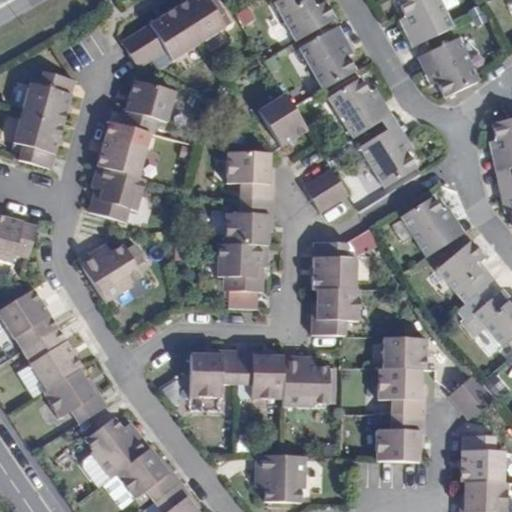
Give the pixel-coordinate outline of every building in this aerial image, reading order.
[(175,9),(198,45),(225,29),(220,22),(228,18),(215,0),(189,0),(186,2),(175,9)] [(296,42),(335,20),(324,0),(318,3),(313,6),(310,0),(281,0),(275,4),(296,42)] [(427,41),(457,27),(444,0),(404,0),(404,1),(410,16),(416,31),(422,29),(427,41)] [(173,61),(198,45),(175,9),(164,16),(149,25),(157,38),(165,52),(173,61)] [(417,46),(427,41),(422,29),(416,31),(410,16),(403,19),(406,26),(417,46)] [(344,37),(353,52),(358,49),(353,40),(344,24),(339,27),(344,37)] [(129,56),(157,38),(149,25),(121,43),(129,56)] [(344,37),(339,27),(332,31),(337,42),(344,37)] [(327,88),(362,69),(353,52),(344,37),(337,42),(332,31),(305,47),(327,88)] [(137,69),(151,60),(165,52),(157,38),(129,56),(137,69)] [(447,97),(481,81),(462,38),(432,51),(438,63),(433,66),(440,81),(447,97)] [(438,63),(432,51),(421,56),(428,72),(433,84),(440,81),(433,66),(438,63)] [(67,107),(74,84),(44,76),(40,88),(30,85),(21,114),(62,126),(67,107)] [(386,106),(376,91),(367,76),(334,97),(358,137),(386,119),(380,109),(386,106)] [(121,127),(153,135),(156,123),(166,126),(175,95),(134,82),(129,99),(121,127)] [(400,123),(407,127),(390,100),(382,88),(376,91),(386,106),(392,116),(386,119),(392,128),(400,123)] [(280,148),(307,132),(284,96),(259,112),(280,148)] [(21,153),(18,162),(50,170),(56,147),(62,126),(21,114),(11,150),(21,153)] [(504,157),(507,170),(511,169),(511,122),(494,126),(496,144),(499,158),(504,157)] [(149,151),(153,135),(121,127),(109,123),(105,135),(96,168),(137,179),(144,151),(149,151)] [(413,137),(407,127),(400,123),(392,128),(399,139),(404,135),(413,149),(418,146),(413,137)] [(423,165),(413,149),(404,135),(399,139),(392,128),(364,145),(389,186),(423,165)] [(492,156),(495,173),(507,170),(504,157),(499,158),(496,144),(490,144),(492,156)] [(269,155),(227,154),(225,183),(240,184),(239,200),(272,201),(273,185),(269,185),(269,172),(269,155)] [(138,214),(147,182),(137,179),(96,168),(93,179),(91,188),(95,189),(103,191),(99,200),(92,199),(88,214),(124,223),(127,211),(138,214)] [(319,214),(347,196),(331,170),(303,188),(319,214)] [(495,173),(498,184),(509,182),(507,170),(495,173)] [(503,215),(509,213),(506,196),(511,194),(509,182),(498,184),(500,195),(503,215)] [(103,191),(95,189),(92,199),(99,200),(103,191)] [(451,208),(442,193),(408,214),(433,254),(461,237),(454,227),(461,223),(451,208)] [(272,218),(272,201),(239,200),(239,217),(225,217),(224,246),(267,247),(268,227),(268,217),(272,218)] [(457,205),(451,208),(461,223),(467,233),(471,229),(462,213),(457,205)] [(14,257),(27,260),(37,227),(17,222),(0,216),(0,261),(12,264),(14,257)] [(464,306),(486,287),(490,284),(474,264),(479,261),(485,255),(473,240),(458,253),(453,256),(450,252),(433,266),(464,306)] [(347,261),(347,245),(313,244),(313,269),(312,290),(316,290),(353,291),(354,262),(347,261)] [(101,258),(110,253),(105,245),(96,251),(101,258)] [(125,250),(122,246),(110,253),(101,258),(96,251),(78,262),(96,292),(105,306),(131,289),(127,285),(140,278),(134,269),(143,263),(132,246),(125,250)] [(267,259),(267,247),(224,246),(218,246),(217,277),(224,278),(223,290),(262,291),(262,268),(267,268),(267,259)] [(474,264),(490,284),(495,279),(489,272),(479,261),(474,264)] [(511,310),(511,300),(503,289),(498,294),(511,310)] [(341,337),(343,337),(344,321),(358,321),(359,291),(353,291),(316,290),(316,308),(315,320),(311,320),(311,336),(315,336),(341,337)] [(33,291),(0,311),(0,320),(14,343),(21,338),(27,349),(57,330),(46,313),(33,291)] [(511,310),(498,294),(494,296),(472,315),(500,350),(505,345),(511,339),(511,310)] [(57,330),(27,349),(36,361),(27,366),(44,392),(78,371),(82,369),(69,349),(57,330)] [(421,371),(425,371),(426,340),(385,339),(384,370),(421,371)] [(190,355),(190,369),(188,397),(220,398),(222,388),(235,387),(236,352),(220,352),(220,356),(210,356),(190,355)] [(251,399),(281,401),(282,358),(274,358),(252,357),(252,353),(236,352),(235,387),(251,387),(251,399)] [(281,401),(281,407),(313,408),(313,405),(335,405),(336,371),(314,370),(314,368),(303,367),(303,358),(290,358),(282,358),(281,401)] [(314,368),(314,359),(303,358),(303,367),(314,368)] [(391,400),(390,416),(423,417),(424,401),(420,401),(420,386),(421,371),(384,370),(378,370),(378,400),(391,400)] [(78,371),(44,392),(41,394),(58,419),(69,411),(77,426),(106,407),(97,394),(94,396),(87,386),(78,371)] [(493,399),(480,384),(473,376),(447,397),(456,407),(468,421),(493,399)] [(377,432),(376,462),(418,463),(419,448),(419,433),(423,434),(423,417),(390,416),(390,433),(377,432)] [(122,430),(113,419),(86,440),(93,452),(90,454),(109,480),(115,476),(149,450),(142,441),(135,432),(127,438),(122,430)] [(127,438),(135,432),(130,424),(122,430),(127,438)] [(493,439),(467,437),(461,437),(460,466),(460,483),(464,484),(502,485),(502,453),(492,453),(493,439)] [(147,496),(153,505),(180,484),(170,471),(167,473),(161,465),(149,450),(115,476),(133,499),(144,492),(147,496)] [(305,490),(305,458),(280,457),(257,456),(256,479),(265,479),(264,489),(264,503),(298,504),(299,490),(305,490)] [(133,499),(115,476),(109,480),(103,485),(121,508),(133,499)] [(256,489),(264,489),(265,479),(256,479),(256,489)] [(196,511),(192,505),(187,499),(190,497),(180,484),(153,505),(158,511),(196,511)] [(500,511),(502,485),(464,484),(463,511),(500,511)] [(147,496),(144,492),(133,499),(136,504),(147,496)]
